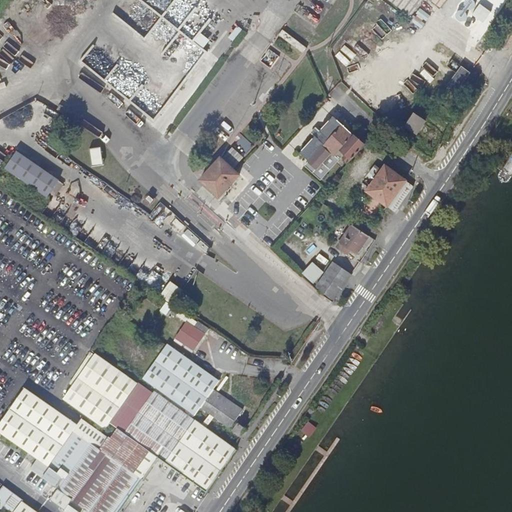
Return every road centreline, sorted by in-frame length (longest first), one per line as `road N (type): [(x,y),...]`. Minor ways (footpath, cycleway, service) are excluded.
road 1 (secondary): [(219,511),(444,184)]
road 2 (unclassified): [(340,97),(444,184)]
road 3 (secondary): [(444,184),(511,79)]
